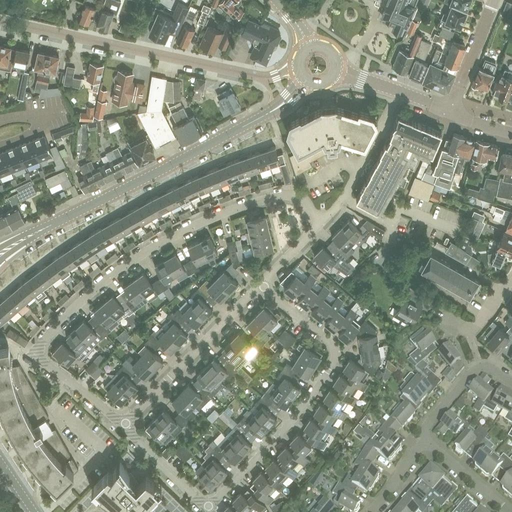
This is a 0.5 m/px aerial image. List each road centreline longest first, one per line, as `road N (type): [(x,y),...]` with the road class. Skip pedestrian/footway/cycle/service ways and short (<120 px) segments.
road 1 (tertiary): [(6,250),(266,114),(306,79)]
road 2 (residential): [(312,221),(300,200),(280,196),(178,233),(103,281),(36,352)]
road 3 (residential): [(299,67),(259,77),(0,21)]
road 4 (residential): [(208,507),(294,422),(334,357),(261,286)]
road 5 (residential): [(125,424),(261,286)]
road 6 (residential): [(426,442),(426,425),(473,371),(489,367),(511,381)]
road 7 (tertiary): [(450,113),(333,70)]
road 8 (residential): [(450,113),(495,0)]
